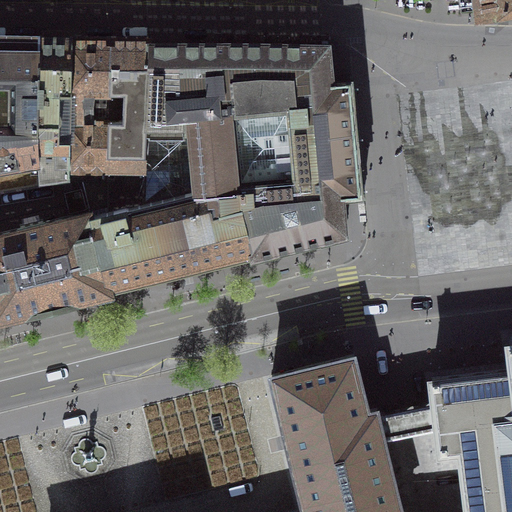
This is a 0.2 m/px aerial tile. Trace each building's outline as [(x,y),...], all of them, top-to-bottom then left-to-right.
[(511,0),(481,0),(483,14),(511,9),(511,0)] [(0,192),(40,186),(37,138),(39,41),(6,41),(0,40),(0,192)] [(42,186),(41,183),(68,179),(68,181),(69,181),(72,42),(55,41),(39,41),(37,138),(40,186),(42,186)] [(72,42),(69,181),(106,181),(111,42),(91,42),(72,42)] [(106,181),(107,181),(146,181),(146,170),(144,170),(150,42),(130,42),(111,42),(106,181)] [(144,170),(146,170),(160,170),(166,198),(195,191),(208,189),(214,213),(242,206),(254,257),(276,251),(275,251),(323,239),(346,234),(343,197),(364,195),(359,134),(354,79),(332,81),(329,51),(328,44),(285,43),(254,43),(223,43),(180,42),(180,43),(150,42),(144,170)] [(146,181),(107,181),(107,212),(92,215),(90,210),(88,210),(108,293),(111,292),(110,289),(181,272),(252,255),(253,257),(254,257),(242,206),(214,213),(208,189),(195,191),(166,198),(160,170),(146,170),(146,181)] [(0,319),(25,313),(25,314),(53,308),(80,301),(80,300),(108,293),(88,210),(44,222),(43,219),(19,225),(20,228),(0,232),(0,319)] [(511,511),(511,337),(510,338),(511,341),(508,341),(510,356),(511,356),(511,362),(511,367),(441,377),(441,376),(431,377),(432,387),(434,399),(378,412),(379,417),(383,433),(384,437),(437,425),(439,441),(440,451),(450,450),(449,448),(460,447),(467,511),(511,511)] [(402,511),(401,506),(399,499),(385,441),(384,437),(383,433),(379,417),(378,412),(377,408),(368,410),(356,363),(356,362),(354,354),(345,356),(313,364),(280,372),(271,374),(273,383),(274,383),(286,435),(290,448),(291,451),(295,464),(294,464),(295,468),(299,480),(298,481),(305,511),(402,511)]
